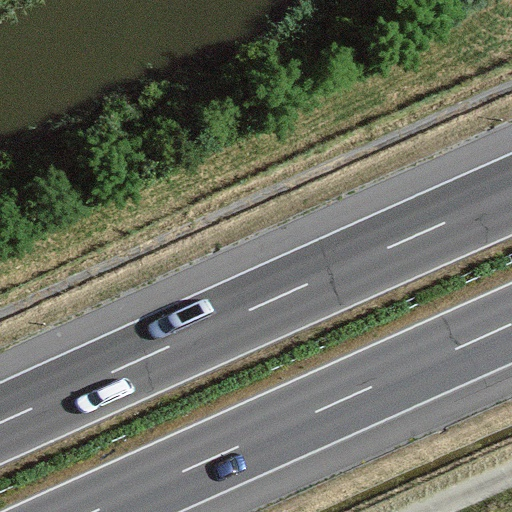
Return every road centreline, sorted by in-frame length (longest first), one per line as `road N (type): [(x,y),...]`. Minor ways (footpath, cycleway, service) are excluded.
road 1 (motorway): [(511,193),(0,423)]
road 2 (motorway): [(94,511),(511,324)]
